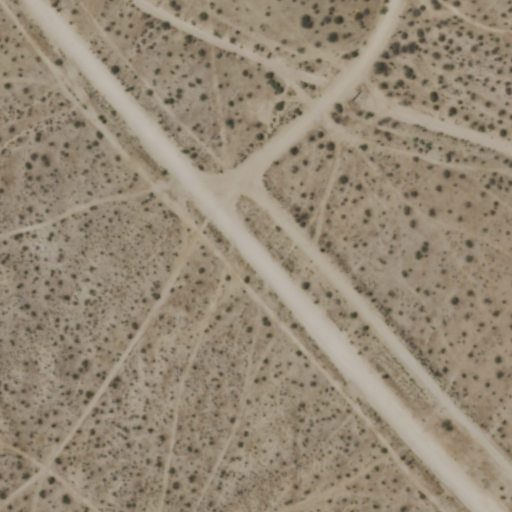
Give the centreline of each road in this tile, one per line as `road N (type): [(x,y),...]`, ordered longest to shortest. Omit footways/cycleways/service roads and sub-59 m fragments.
road 1 (track): [(489,511),(343,357),(34,0)]
road 2 (track): [(211,206),(344,94),(380,46),(400,0)]
